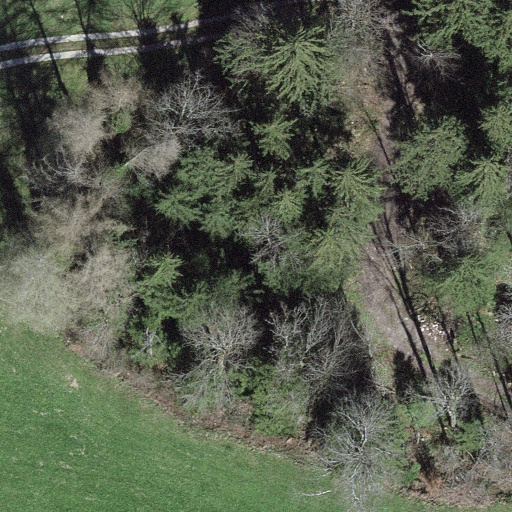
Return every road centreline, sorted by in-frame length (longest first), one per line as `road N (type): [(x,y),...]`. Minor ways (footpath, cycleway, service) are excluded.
road 1 (track): [(420,8),(375,152),(367,264),(391,326),(469,390),(511,402)]
road 2 (track): [(222,12),(511,2)]
road 3 (track): [(0,72),(132,52),(203,31),(229,0)]
